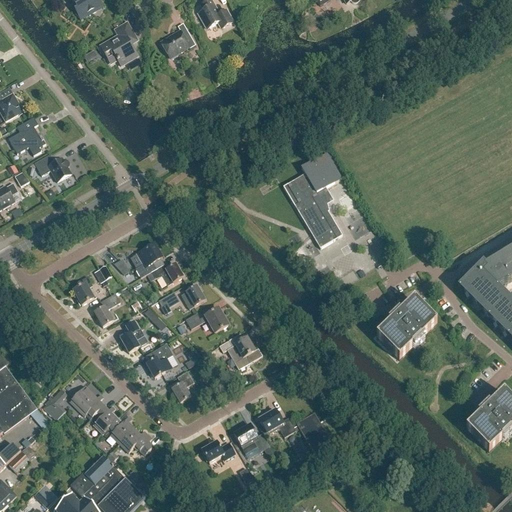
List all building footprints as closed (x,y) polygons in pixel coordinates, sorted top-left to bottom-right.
[(70,0),(75,7),(79,5),(81,9),(75,12),(76,14),(74,14),(80,20),(80,21),(88,16),(90,18),(96,14),(96,12),(102,8),(97,0),(70,0)] [(320,9),(330,2),(328,0),(318,0),(316,2),(320,9)] [(222,31),(233,25),(226,13),(219,17),(211,1),(201,7),(204,13),(198,16),(207,32),(218,25),(222,31)] [(119,38),(100,49),(105,57),(106,57),(107,58),(109,60),(113,62),(115,63),(116,63),(117,62),(121,68),(138,59),(129,44),(135,40),(127,26),(116,33),(119,38)] [(173,62),(178,59),(178,57),(177,56),(189,49),(190,51),(196,48),(189,37),(184,40),(180,33),(173,38),(174,39),(161,46),(169,60),(170,60),(173,62)] [(215,80),(223,76),(218,63),(209,67),(215,80)] [(0,98),(0,114),(6,124),(19,117),(19,118),(24,114),(19,106),(18,106),(13,97),(2,103),(0,98)] [(44,143),(41,139),(40,140),(34,130),(38,128),(34,120),(17,130),(20,135),(9,142),(17,157),(29,151),(34,159),(41,154),(39,151),(46,147),(44,143)] [(343,238),(328,214),(328,213),(328,214),(329,214),(327,203),(332,200),(326,190),(342,181),(326,156),(301,171),(302,171),(305,177),(306,177),(283,190),(320,252),(343,238)] [(63,163),(62,161),(56,165),(54,164),(50,158),(35,167),(42,179),(51,174),(57,185),(71,177),(68,171),(68,169),(69,168),(69,167),(69,165),(68,164),(67,163),(66,162),(63,163)] [(12,178),(19,175),(15,167),(8,171),(12,178)] [(15,180),(21,190),(30,185),(22,175),(15,180)] [(6,190),(5,189),(0,191),(0,213),(15,205),(11,199),(18,195),(13,186),(6,190)] [(163,262),(155,247),(137,258),(143,268),(135,272),(141,282),(147,279),(152,276),(163,268),(161,263),(163,262)] [(511,253),(483,270),(464,290),(467,297),(470,296),(473,300),(477,307),(479,305),(483,309),(486,316),(489,315),(492,319),(496,325),(498,324),(502,328),(505,335),(508,334),(511,337),(511,338),(511,253)] [(124,278),(129,274),(122,262),(114,267),(124,278)] [(182,276),(180,276),(176,268),(166,273),(163,268),(152,276),(147,279),(150,285),(155,282),(162,280),(167,290),(173,286),(183,281),(182,280),(183,278),(182,276)] [(106,284),(112,280),(106,270),(101,273),(106,284)] [(83,309),(95,302),(89,292),(93,290),(88,281),(82,284),(84,288),(74,294),(79,303),(78,303),(81,308),(82,307),(83,309)] [(182,299),(185,305),(190,313),(192,312),(194,311),(206,304),(197,290),(186,296),(186,297),(182,299)] [(162,309),(168,306),(178,300),(175,296),(159,305),(162,309)] [(107,313),(120,306),(117,299),(116,298),(101,306),(104,311),(95,316),(104,331),(114,325),(107,313)] [(399,363),(437,326),(414,303),(376,340),(399,363)] [(135,314),(141,311),(138,304),(132,308),(135,314)] [(144,317),(153,325),(158,320),(149,311),(144,317)] [(215,336),(229,329),(219,312),(206,319),(215,336)] [(190,331),(202,325),(197,317),(195,318),(186,323),(190,331)] [(131,337),(121,343),(130,357),(140,351),(136,344),(145,339),(137,325),(127,330),(131,337)] [(181,337),(186,334),(182,328),(177,330),(181,337)] [(239,373),(263,360),(259,353),(255,355),(247,341),(232,350),(229,345),(220,350),(223,356),(228,353),(239,373)] [(167,362),(173,358),(167,348),(153,356),(156,362),(147,367),(155,382),(173,371),(167,362)] [(0,375),(6,371),(12,366),(0,350),(0,375)] [(214,367),(216,360),(207,358),(206,365),(214,367)] [(189,372),(199,365),(196,360),(185,366),(189,372)] [(41,387),(47,380),(37,370),(31,376),(41,387)] [(38,413),(6,371),(0,375),(0,438),(4,435),(5,437),(38,413)] [(186,391),(195,386),(189,375),(179,381),(182,387),(173,393),(181,407),(192,401),(186,391)] [(238,393),(243,387),(238,382),(232,388),(238,393)] [(90,422),(104,408),(101,404),(104,401),(101,398),(98,402),(92,396),(91,395),(86,390),(70,405),(85,420),(86,418),(90,422)] [(58,407),(67,398),(63,394),(61,392),(52,402),(50,400),(48,402),(49,402),(44,407),(46,408),(43,411),(56,424),(66,414),(58,407)] [(466,432),(489,455),(511,432),(511,403),(504,395),(466,432)] [(108,433),(119,422),(113,416),(116,413),(113,410),(110,413),(104,408),(90,422),(96,427),(94,429),(104,438),(108,433)] [(285,442),(296,435),(289,422),(283,426),(276,414),(260,423),(268,437),(278,430),(285,442)] [(320,467),(336,458),(325,439),(327,438),(323,431),(321,433),(312,418),(297,427),(320,467)] [(119,447),(135,432),(129,426),(133,423),(130,420),(123,427),(119,422),(108,433),(113,438),(111,439),(119,447)] [(261,456),(270,450),(263,438),(258,440),(251,429),(235,438),(246,458),(259,451),(261,456)] [(155,450),(150,445),(153,442),(145,435),(142,439),(135,432),(119,447),(129,456),(135,450),(145,459),(155,450)] [(225,464),(236,458),(229,447),(221,451),(217,445),(202,454),(210,467),(222,460),(225,464)] [(0,475),(21,456),(13,448),(0,460),(0,475)] [(118,461),(112,455),(108,459),(114,465),(118,461)] [(17,478),(30,465),(22,457),(9,469),(17,478)] [(132,511),(144,501),(138,495),(104,461),(86,479),(84,477),(71,490),(85,503),(81,508),(78,504),(78,503),(77,503),(73,500),(73,499),(72,499),(72,500),(60,511),(132,511)] [(253,483),(246,471),(239,475),(246,487),(253,483)] [(291,481),(298,477),(295,471),(288,475),(291,481)] [(141,491),(146,486),(134,473),(128,478),(141,491)] [(265,498),(273,493),(267,483),(259,487),(265,498)] [(0,511),(4,511),(16,500),(1,485),(0,485),(0,511)] [(256,485),(248,490),(253,498),(260,494),(256,485)] [(42,506),(49,500),(41,492),(34,499),(42,506)]
